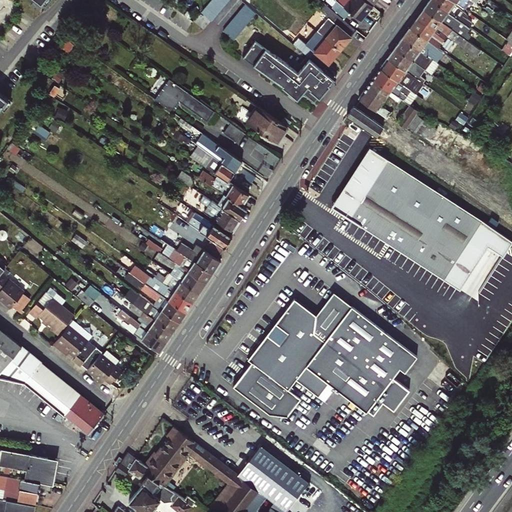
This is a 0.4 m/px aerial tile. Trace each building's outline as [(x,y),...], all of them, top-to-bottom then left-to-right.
[(34,0),(46,9),(52,0),(34,0)] [(211,0),(201,12),(212,20),(229,0),(211,0)] [(365,11),(351,0),(344,10),(362,23),(368,14),(365,11)] [(373,7),(364,0),(351,0),(365,11),(368,14),(373,7)] [(433,0),(431,0),(425,9),(469,41),(472,36),(467,32),(471,27),(470,27),(433,0)] [(433,0),(470,27),(472,22),(461,14),(463,12),(467,15),(469,12),(466,10),(451,0),(433,0)] [(472,0),(451,0),(466,10),(470,4),(472,5),(475,1),(472,0)] [(223,30),(234,39),(257,12),(246,3),(223,30)] [(318,31),(341,50),(357,31),(326,5),(321,11),(329,18),(318,31)] [(425,9),(418,19),(445,39),(448,36),(476,57),(481,50),(469,41),(425,9)] [(418,19),(411,28),(443,52),(446,47),(442,44),(445,39),(418,19)] [(443,52),(411,28),(404,38),(428,55),(432,50),(441,57),(444,53),(443,52)] [(341,50),(318,31),(307,44),(299,38),(294,44),(297,46),(302,50),(307,54),(311,58),(312,59),(325,70),(341,50)] [(444,67),(428,55),(404,38),(396,48),(426,69),(430,63),(441,71),(444,67)] [(298,73),(255,42),(243,57),(296,95),(301,89),(319,105),(339,81),(325,70),(312,59),(311,58),(298,73)] [(396,48),(389,58),(413,76),(419,80),(424,84),(428,78),(422,74),(426,69),(396,48)] [(382,68),(406,86),(413,76),(389,58),(382,68)] [(402,91),(406,86),(382,68),(374,79),(392,92),(402,99),(411,105),(412,106),(415,101),(402,91)] [(497,76),(493,73),(487,81),(492,84),(497,76)] [(406,86),(410,88),(412,85),(415,87),(419,80),(413,76),(406,86)] [(214,111),(170,78),(155,99),(172,111),(177,104),(174,102),(177,99),(207,121),(214,111)] [(374,79),(360,99),(377,112),(383,105),(389,96),(392,92),(374,79)] [(0,109),(8,99),(0,92),(0,109)] [(392,92),(389,96),(399,102),(402,99),(392,92)] [(484,96),(479,93),(472,103),(477,106),(484,96)] [(282,122),(258,105),(247,121),(279,143),(291,128),(288,126),(282,122)] [(383,105),(377,112),(388,119),(393,112),(383,105)] [(407,129),(409,126),(418,114),(420,111),(412,106),(411,105),(398,123),(407,129)] [(355,106),(348,117),(388,145),(395,135),(384,128),(385,127),(355,106)] [(58,107),(55,117),(65,121),(68,111),(58,107)] [(409,126),(420,134),(429,122),(418,114),(409,126)] [(204,140),(199,146),(235,171),(242,161),(182,118),(179,122),(204,140)] [(438,129),(429,122),(420,134),(429,141),(438,129)] [(245,133),(232,123),(225,134),(237,143),(245,133)] [(439,165),(385,127),(384,128),(395,135),(388,145),(432,176),(439,165)] [(500,142),(485,131),(481,137),(495,148),(500,142)] [(282,160),(272,152),(260,144),(256,150),(267,158),(264,163),(274,171),(282,160)] [(191,157),(220,175),(228,181),(235,171),(199,146),(191,157)] [(511,241),(511,240),(369,146),(331,207),(460,289),(487,246),(503,256),(511,241)] [(492,152),(483,147),(480,153),(489,158),(492,152)] [(243,167),(238,174),(252,183),(256,177),(243,167)] [(204,170),(200,177),(225,193),(243,205),(250,195),(228,181),(220,175),(217,179),(204,170)] [(181,171),(177,178),(190,187),(194,179),(188,175),(181,171)] [(225,193),(218,205),(240,219),(248,208),(243,205),(225,193)] [(240,219),(202,195),(199,201),(206,205),(204,211),(232,231),(240,219)] [(188,223),(225,247),(233,235),(205,217),(201,221),(193,216),(188,223)] [(211,243),(206,250),(218,258),(225,247),(188,223),(183,219),(180,224),(204,241),(205,239),(211,243)] [(182,243),(178,249),(213,272),(222,260),(218,258),(206,250),(197,244),(193,250),(182,243)] [(213,272),(178,249),(173,256),(162,248),(160,251),(207,282),(213,272)] [(207,282),(160,251),(157,255),(161,259),(160,260),(173,269),(170,273),(200,293),(207,282)] [(193,303),(152,273),(150,276),(135,265),(130,272),(145,283),(186,313),(193,303)] [(155,269),(152,273),(193,303),(200,293),(170,273),(169,272),(166,277),(155,269)] [(0,273),(0,299),(11,308),(13,306),(25,291),(1,272),(0,273)] [(186,313),(145,283),(141,289),(156,300),(154,303),(180,322),(186,313)] [(34,310),(54,326),(53,329),(59,333),(73,315),(47,294),(51,289),(49,287),(36,303),(38,305),(34,310)] [(95,300),(82,290),(78,296),(90,306),(95,300)] [(35,299),(25,291),(13,306),(23,314),(35,299)] [(132,301),(133,302),(174,332),(180,322),(154,303),(139,292),(132,301)] [(331,331),(349,308),(331,294),(313,318),(331,331)] [(174,332),(133,302),(128,308),(140,317),(137,320),(167,343),(174,332)] [(251,365),(286,392),(304,368),(363,413),(397,370),(402,374),(414,358),(349,308),(331,331),(313,318),(292,302),(246,362),(251,365)] [(167,343),(137,320),(123,308),(117,315),(129,324),(130,323),(133,325),(129,329),(160,352),(167,343)] [(96,346),(88,340),(88,341),(68,326),(54,343),(61,348),(63,346),(69,351),(76,356),(73,359),(81,365),(96,346)] [(88,433),(104,413),(39,360),(0,328),(0,375),(25,382),(74,421),(88,433)] [(101,353),(87,370),(102,382),(105,379),(111,384),(122,370),(101,353)] [(269,414),(286,392),(251,365),(234,387),(269,414)] [(230,484),(210,510),(212,511),(252,511),(265,495),(174,425),(167,434),(170,436),(158,452),(156,450),(145,465),(152,469),(148,473),(164,485),(189,452),(230,484)] [(0,473),(7,475),(53,483),(57,458),(0,448),(0,473)] [(173,505),(181,511),(187,511),(196,501),(187,495),(185,498),(164,485),(148,473),(152,469),(145,465),(137,458),(130,468),(144,479),(142,482),(143,484),(130,500),(143,511),(149,511),(162,498),(166,501),(172,500),(173,505)] [(7,475),(3,498),(26,502),(35,504),(37,491),(51,493),(53,483),(7,475)] [(3,498),(0,497),(0,511),(24,511),(26,502),(3,498)]
